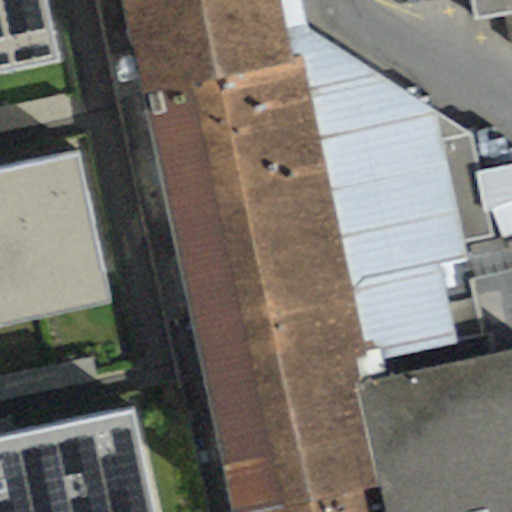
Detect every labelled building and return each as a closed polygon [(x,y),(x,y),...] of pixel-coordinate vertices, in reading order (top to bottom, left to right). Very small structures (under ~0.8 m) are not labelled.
[(42,0),(0,0),(0,67),(55,56),(42,0)] [(387,511),(362,384),(389,379),(385,364),(461,346),(442,265),(471,258),(467,242),(496,236),(470,133),(311,33),(305,0),(121,0),(229,511),(387,511)] [(511,0),(471,0),(476,22),(505,18),(510,42),(511,42),(511,0)] [(76,145),(0,162),(0,324),(111,299),(76,145)] [(11,356),(17,383),(0,386),(0,402),(105,383),(96,339),(11,356)] [(362,384),(387,511),(511,511),(511,354),(389,379),(362,384)] [(155,511),(133,407),(0,434),(0,511),(155,511)]
